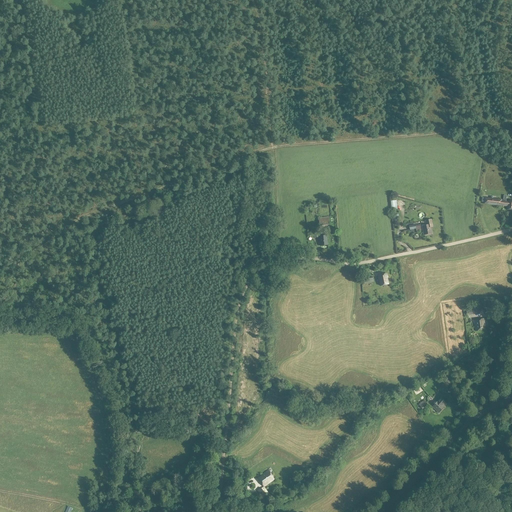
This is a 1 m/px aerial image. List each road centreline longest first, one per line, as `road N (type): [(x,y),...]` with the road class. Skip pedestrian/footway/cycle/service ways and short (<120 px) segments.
road 1 (track): [(511,125),(274,146),(0,249)]
road 2 (track): [(270,511),(220,494),(235,321),(250,275),(273,260),(354,263),(416,251)]
road 3 (unclassified): [(382,511),(468,421),(511,395)]
